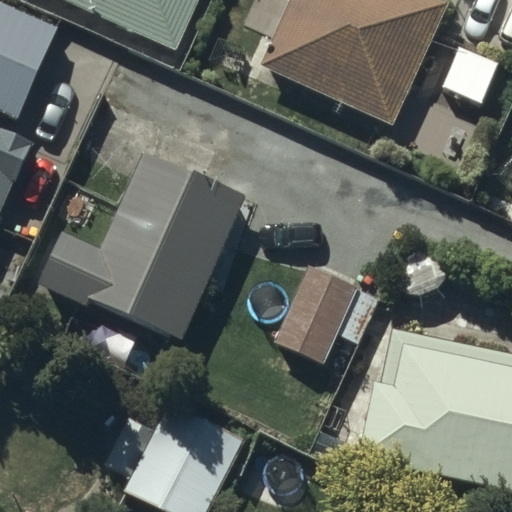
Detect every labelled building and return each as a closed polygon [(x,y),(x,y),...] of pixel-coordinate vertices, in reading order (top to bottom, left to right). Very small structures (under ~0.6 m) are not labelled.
[(42,0),(177,60),(203,0),(42,0)] [(299,0),(263,82),(395,141),(450,18),(409,0),(299,0)] [(511,0),(463,0),(446,40),(511,68),(511,0)] [(60,42),(0,15),(0,121),(20,131),(60,42)] [(498,77),(462,62),(445,101),(481,116),(498,77)] [(38,156),(0,139),(0,228),(15,194),(21,196),(38,156)] [(245,215),(149,173),(108,266),(65,248),(42,300),(91,321),(94,314),(184,354),(245,215)] [(441,262),(410,247),(394,280),(415,290),(429,287),(441,262)] [(377,293),(307,262),(273,338),(323,360),(336,331),(356,340),(377,293)] [(511,350),(394,324),(383,376),(372,374),(355,452),(511,486),(511,350)] [(199,511),(236,435),(168,403),(156,428),(128,415),(107,460),(129,470),(121,485),(177,511),(199,511)]
